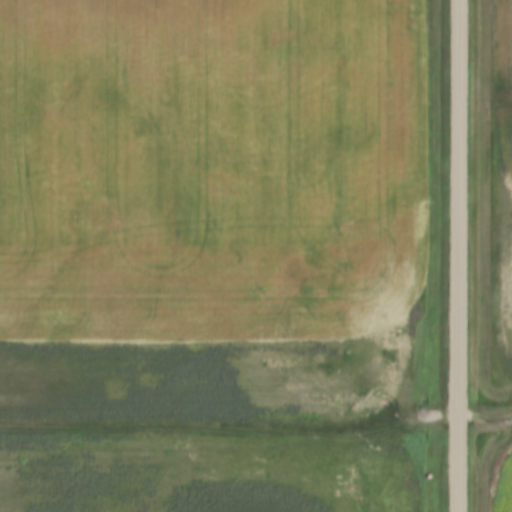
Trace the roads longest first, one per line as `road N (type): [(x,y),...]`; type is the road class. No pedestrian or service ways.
road 1 (track): [(511,414),(456,410),(284,427),(0,423)]
road 2 (tertiary): [(455,511),(456,0)]
